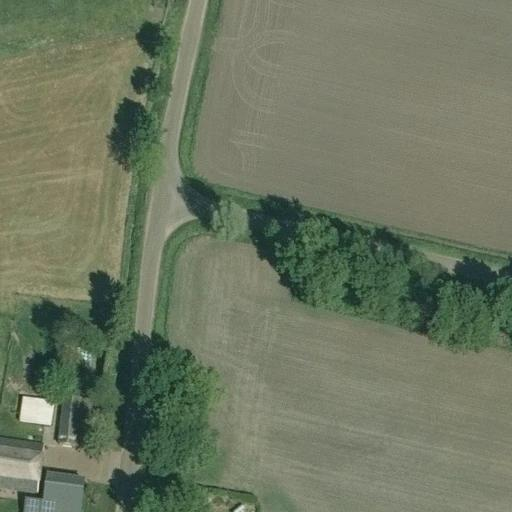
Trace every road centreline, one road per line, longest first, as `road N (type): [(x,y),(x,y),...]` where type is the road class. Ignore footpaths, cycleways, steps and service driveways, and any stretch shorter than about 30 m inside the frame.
road 1 (unclassified): [(511,278),(162,201)]
road 2 (unclassified): [(129,511),(162,201)]
road 3 (unclassified): [(162,201),(202,0)]
